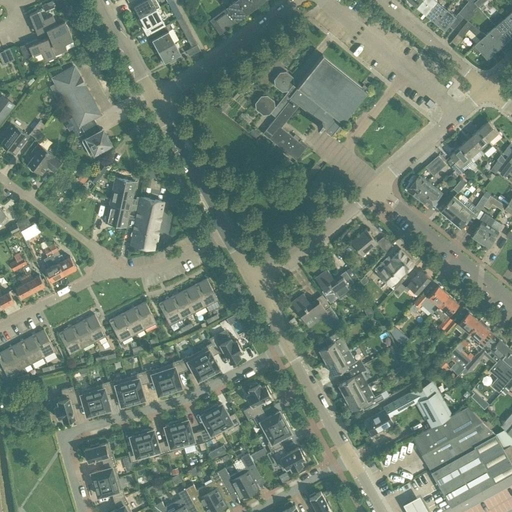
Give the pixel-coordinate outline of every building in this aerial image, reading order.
[(151,0),(130,0),(128,1),(133,11),(135,9),(139,17),(156,8),(151,0)] [(176,18),(181,15),(172,0),(169,0),(168,1),(176,18)] [(223,30),(246,13),(236,0),(234,0),(226,6),(228,9),(215,19),(223,30)] [(236,0),(246,13),(256,6),(251,0),(236,0)] [(422,0),(418,6),(427,13),(438,0),(437,0),(422,0)] [(447,8),(438,0),(427,13),(436,21),(447,8)] [(467,4),(459,13),(463,16),(464,17),(466,14),(471,8),(470,7),(475,2),(477,0),(476,0),(469,0),(469,1),(467,4)] [(52,1),(42,6),(44,12),(55,8),(52,1)] [(478,6),(475,2),(470,7),(471,8),(466,14),(464,17),(468,21),(476,12),(474,10),(478,6)] [(165,24),(162,19),(156,8),(139,17),(143,24),(141,26),(146,35),(165,24)] [(446,29),(449,25),(453,28),(463,16),(459,13),(459,12),(456,15),(447,8),(436,21),(446,29)] [(56,25),(52,15),(42,19),(39,10),(26,15),(31,27),(33,26),(36,33),(44,30),(56,25)] [(186,34),(190,32),(181,15),(176,18),(186,34)] [(511,25),(505,17),(495,26),(507,40),(511,36),(511,25)] [(44,30),(46,36),(48,35),(50,39),(70,30),(69,28),(65,24),(64,21),(56,25),(44,30)] [(458,33),(462,36),(466,32),(476,42),(472,46),(479,54),(482,51),(487,58),(498,49),(485,34),(472,25),(468,21),(458,33)] [(158,50),(174,41),(168,30),(173,28),(170,22),(165,25),(165,24),(146,35),(151,44),(154,43),(158,50)] [(507,40),(495,26),(485,34),(498,49),(507,40)] [(64,44),(72,41),(70,36),(71,32),(70,30),(50,39),(48,35),(46,36),(47,38),(54,55),(66,50),(64,44)] [(185,35),(192,46),(186,50),(189,55),(200,49),(190,32),(186,34),(185,35)] [(54,55),(47,38),(39,41),(38,38),(20,46),(25,58),(41,51),(45,61),(55,57),(54,55)] [(180,53),(174,41),(158,50),(161,57),(159,58),(161,63),(180,53)] [(0,51),(0,56),(3,64),(15,59),(10,48),(0,51)] [(271,139),(281,126),(300,103),(321,120),(318,124),(332,135),(368,90),(323,54),(297,86),(299,87),(297,88),(293,85),(294,83),(293,77),(286,70),(280,71),(274,78),(274,84),(282,90),(287,90),(288,90),(275,106),(275,105),(274,100),(267,94),(261,95),(255,102),(255,108),(263,114),(269,113),(270,112),(276,116),(263,132),(271,139)] [(58,66),(49,70),(66,102),(87,91),(75,69),(64,75),(58,66)] [(87,91),(66,102),(74,117),(75,119),(78,117),(82,123),(99,113),(87,91)] [(0,121),(13,104),(2,95),(0,97),(0,121)] [(75,119),(74,117),(68,120),(69,123),(66,125),(69,131),(73,129),(79,126),(75,119)] [(35,138),(45,125),(39,120),(29,133),(35,138)] [(480,129),(489,140),(499,132),(489,121),(480,129)] [(14,153),(28,135),(11,122),(5,129),(9,132),(0,142),(2,144),(2,146),(3,148),(5,150),(7,150),(9,149),(14,153)] [(102,133),(96,123),(83,130),(87,137),(82,140),(90,155),(102,148),(103,150),(105,150),(107,150),(109,149),(109,147),(109,145),(107,141),(109,140),(104,132),(102,133)] [(79,126),(73,129),(77,137),(83,133),(79,126)] [(281,126),(271,139),(297,159),(308,144),(295,134),(293,136),(281,126)] [(254,128),(250,133),(256,137),(260,132),(254,128)] [(484,152),(493,144),(489,140),(480,129),(471,137),(484,152)] [(461,146),(475,160),(484,152),(471,137),(461,146)] [(52,170),(60,161),(54,156),(37,143),(31,151),(34,153),(27,163),(29,164),(29,167),(30,169),(31,170),(33,170),(36,169),(41,173),(47,166),(52,170)] [(475,161),(475,160),(461,146),(452,154),(458,161),(452,166),(460,174),(475,161)] [(435,159),(443,167),(447,164),(439,155),(435,159)] [(431,162),(439,171),(443,167),(435,159),(431,162)] [(498,159),(495,164),(499,167),(503,163),(498,159)] [(311,178),(320,166),(315,162),(306,174),(311,178)] [(434,175),(439,171),(431,162),(427,167),(434,175)] [(511,168),(511,163),(509,162),(501,172),(506,176),(511,168)] [(95,182),(106,168),(100,163),(89,177),(95,182)] [(495,173),(499,167),(495,164),(491,169),(495,173)] [(65,172),(54,187),(66,196),(78,180),(65,172)] [(453,172),(447,177),(451,181),(457,176),(453,172)] [(416,196),(428,181),(420,174),(408,190),(416,196)] [(137,203),(131,202),(135,181),(114,177),(109,200),(130,204),(129,209),(135,210),(137,204),(137,203)] [(454,188),(459,192),(468,181),(463,177),(454,188)] [(416,196),(424,202),(436,186),(428,181),(416,196)] [(443,192),(436,186),(424,202),(431,208),(443,192)] [(464,205),(453,219),(462,227),(473,214),(477,217),(484,205),(491,195),(491,194),(486,191),(484,195),(483,195),(476,207),(473,211),(468,207),(472,203),(468,200),(464,205)] [(443,210),(453,219),(464,205),(468,200),(468,199),(469,198),(464,194),(460,199),(456,195),(443,210)] [(511,200),(500,194),(497,199),(507,206),(511,200)] [(497,199),(491,195),(484,205),(490,208),(493,203),(502,209),(505,204),(497,199)] [(128,215),(126,225),(134,227),(130,244),(154,249),(164,202),(140,196),(138,204),(137,203),(137,204),(135,210),(137,211),(136,217),(128,215)] [(128,215),(129,209),(130,204),(109,200),(104,222),(126,226),(126,225),(128,215)] [(473,236),(482,241),(496,219),(486,213),(481,220),(483,221),(473,236)] [(12,233),(20,229),(29,224),(30,226),(31,225),(27,217),(9,227),(12,232),(12,233)] [(500,232),(498,231),(503,224),(496,219),(482,241),(490,247),(500,232)] [(29,224),(20,229),(26,239),(40,231),(36,222),(31,225),(30,226),(29,224)] [(377,241),(366,229),(351,242),(362,255),(378,242),(385,251),(392,244),(383,236),(377,241)] [(69,255),(64,258),(61,253),(60,254),(55,257),(53,253),(58,250),(54,243),(48,246),(55,258),(63,273),(75,267),(69,255)] [(43,248),(47,256),(44,258),(48,267),(45,268),(51,280),(63,273),(55,258),(48,246),(43,248)] [(394,288),(406,276),(403,273),(414,262),(401,249),(390,260),(386,256),(374,268),(394,288)] [(20,251),(14,255),(16,259),(20,267),(27,264),(20,251)] [(16,259),(14,255),(7,258),(14,271),(20,267),(16,259)] [(316,277),(324,289),(331,285),(339,297),(352,288),(350,284),(354,282),(346,270),(334,279),(328,269),(316,277)] [(401,282),(392,291),(397,295),(403,288),(406,291),(410,287),(416,292),(430,277),(420,269),(405,286),(401,282)] [(43,284),(38,274),(38,275),(35,270),(29,273),(24,276),(32,290),(43,284)] [(359,280),(363,285),(369,280),(364,275),(359,280)] [(24,276),(19,279),(16,280),(19,285),(15,288),(20,296),(32,290),(24,276)] [(195,284),(207,305),(217,300),(206,278),(195,284)] [(195,284),(183,290),(194,312),(207,305),(195,284)] [(432,313),(434,310),(448,293),(439,285),(430,295),(428,294),(427,297),(422,293),(409,308),(414,312),(421,304),(432,313)] [(0,304),(1,307),(14,300),(9,290),(2,294),(0,289),(0,304)] [(183,290),(171,296),(183,318),(194,312),(183,290)] [(315,321),(322,316),(337,327),(341,320),(319,291),(314,294),(316,297),(312,299),(311,297),(308,299),(303,292),(291,301),(306,321),(305,320),(311,316),(315,321)] [(439,325),(444,329),(452,320),(448,315),(449,313),(458,302),(448,293),(434,310),(437,312),(435,314),(442,320),(439,325)] [(169,325),(183,318),(171,296),(158,303),(169,325)] [(133,307),(145,329),(156,323),(144,301),(133,307)] [(370,306),(364,309),(367,315),(374,312),(370,306)] [(133,307),(121,313),(133,335),(145,329),(133,307)] [(469,312),(460,322),(459,321),(456,323),(452,320),(444,329),(449,333),(455,326),(461,332),(458,336),(462,339),(478,320),(469,312)] [(119,342),(133,335),(121,313),(108,320),(119,342)] [(83,319),(94,341),(105,335),(94,314),(83,319)] [(82,347),(94,341),(83,319),(71,325),(82,347)] [(469,341),(479,350),(490,338),(484,333),(488,329),(478,320),(462,339),(455,347),(460,351),(461,350),(469,341)] [(69,354),(82,347),(71,325),(57,332),(69,354)] [(320,349),(326,361),(347,349),(341,337),(347,334),(343,328),(324,339),(328,344),(320,349)] [(32,334),(43,356),(54,350),(43,329),(32,334)] [(32,334),(20,340),(31,362),(43,356),(32,334)] [(216,334),(210,337),(218,351),(218,352),(223,349),(230,361),(231,360),(232,362),(240,358),(239,356),(241,355),(239,351),(242,350),(241,348),(243,347),(239,340),(237,340),(236,339),(233,341),(229,334),(219,339),(216,334)] [(207,346),(197,351),(209,374),(216,370),(215,369),(219,367),(212,355),(218,351),(210,337),(209,337),(212,341),(206,344),(207,346)] [(465,366),(470,371),(485,353),(495,362),(508,346),(499,338),(495,342),(490,338),(479,350),(475,354),(471,359),(465,366)] [(20,340),(8,347),(19,369),(31,362),(20,340)] [(511,349),(508,346),(495,362),(499,365),(495,369),(501,375),(499,378),(501,379),(496,385),(502,391),(507,385),(506,384),(504,382),(511,373),(506,369),(511,361),(511,349)] [(0,363),(6,375),(19,369),(8,347),(0,350),(0,363)] [(450,352),(444,359),(447,362),(449,360),(451,359),(459,366),(454,371),(457,374),(465,366),(471,359),(461,350),(460,351),(455,347),(450,352)] [(340,369),(343,374),(363,363),(360,358),(354,361),(347,349),(326,361),(333,373),(340,369)] [(186,355),(181,358),(185,369),(191,366),(198,378),(202,376),(203,378),(209,374),(197,351),(187,356),(186,355)] [(173,362),(162,366),(170,390),(177,388),(177,387),(181,385),(177,372),(185,369),(181,358),(173,361),(173,362)] [(440,372),(445,367),(444,365),(447,362),(444,359),(435,368),(440,372)] [(339,384),(345,396),(366,384),(360,372),(366,369),(363,363),(343,374),(346,380),(339,384)] [(151,368),(144,370),(147,381),(155,379),(158,393),(163,391),(163,393),(170,390),(162,366),(151,369),(151,368)] [(137,373),(126,376),(133,402),(141,400),(140,398),(144,397),(140,383),(147,381),(144,370),(137,372),(137,373)] [(450,382),(456,375),(452,371),(446,378),(450,382)] [(118,390),(121,403),(126,402),(126,404),(133,402),(126,376),(115,380),(115,378),(108,380),(112,392),(118,390)] [(386,408),(390,416),(417,401),(431,426),(452,414),(433,379),(383,406),(385,409),(386,408)] [(92,386),(99,412),(106,409),(106,408),(110,407),(106,393),(112,392),(108,380),(102,382),(102,383),(92,386)] [(243,409),(248,417),(263,409),(259,401),(271,395),(270,393),(272,392),(267,385),(266,386),(265,384),(261,386),(259,382),(258,383),(257,382),(249,386),(250,387),(249,388),(250,392),(247,394),(252,404),(243,409)] [(352,408),(361,403),(364,409),(384,398),(381,392),(372,396),(366,384),(345,396),(352,408)] [(72,385),(61,388),(62,395),(56,396),(59,404),(55,405),(55,407),(54,407),(56,416),(58,415),(58,417),(62,416),(63,420),(65,419),(65,421),(74,419),(73,417),(75,417),(71,403),(77,401),(74,390),(72,385)] [(80,388),(74,390),(77,401),(83,400),(87,413),(91,412),(91,414),(99,412),(92,386),(80,390),(80,388)] [(482,397),(478,402),(485,408),(489,404),(482,397)] [(217,403),(211,407),(223,430),(233,425),(234,426),(240,423),(234,412),(228,415),(222,403),(218,405),(217,403)] [(431,426),(412,436),(430,469),(474,445),(495,433),(468,406),(431,426)] [(202,429),(207,440),(214,437),(213,435),(223,430),(211,407),(204,410),(205,412),(201,414),(208,426),(202,429)] [(385,409),(364,420),(368,426),(366,427),(370,433),(371,432),(372,434),(393,422),(390,416),(386,408),(385,409)] [(265,431),(286,420),(283,413),(281,414),(279,410),(267,417),(263,409),(248,417),(248,418),(253,416),(257,423),(258,422),(263,432),(265,431)] [(511,412),(501,425),(511,436),(511,412)] [(182,442),(183,446),(194,442),(194,444),(207,440),(202,429),(192,432),(188,419),(184,420),(183,418),(176,420),(182,442)] [(169,439),(163,440),(166,452),(172,450),(171,445),(182,442),(176,420),(169,422),(169,424),(165,425),(169,439)] [(267,443),(272,451),(282,445),(278,438),(290,431),(288,427),(290,426),(286,420),(265,431),(263,432),(269,442),(267,443)] [(149,428),(141,430),(149,455),(159,452),(160,454),(166,452),(163,440),(157,442),(153,428),(149,430),(149,428)] [(451,505),(494,481),(494,482),(511,471),(511,447),(510,443),(511,441),(511,436),(504,429),(495,433),(474,445),(475,447),(432,471),(451,505)] [(137,458),(149,455),(141,430),(134,432),(134,434),(130,435),(134,448),(128,450),(129,455),(131,462),(138,460),(137,458)] [(88,459),(88,460),(101,456),(103,462),(115,459),(113,452),(111,453),(108,441),(99,444),(98,442),(90,445),(91,446),(85,448),(85,450),(84,450),(86,459),(87,458),(88,459)] [(272,451),(267,453),(274,466),(280,464),(283,469),(290,465),(292,469),(293,468),(294,469),(302,465),(301,464),(303,463),(301,459),(305,457),(304,456),(305,455),(301,447),(300,448),(299,446),(286,453),(282,445),(272,451)] [(214,448),(207,452),(210,458),(218,454),(214,448)] [(258,450),(250,455),(253,459),(260,455),(258,450)] [(246,466),(238,471),(249,492),(251,491),(252,492),(257,489),(256,488),(258,487),(254,479),(261,476),(253,459),(250,455),(249,452),(241,456),(246,466)] [(92,480),(93,484),(118,476),(115,465),(116,465),(115,459),(103,462),(105,468),(91,472),(92,476),(91,476),(92,480)] [(226,469),(219,473),(229,493),(236,489),(240,496),(242,495),(243,497),(248,494),(247,492),(249,492),(238,471),(230,475),(226,469)] [(214,483),(206,488),(217,509),(219,508),(220,509),(226,506),(225,505),(226,504),(223,496),(229,493),(219,473),(211,477),(214,483)] [(97,490),(98,495),(111,491),(114,499),(125,495),(123,487),(121,487),(118,476),(93,484),(95,491),(97,490)] [(195,486),(187,490),(198,510),(205,506),(207,511),(215,511),(217,511),(216,509),(217,509),(206,488),(198,492),(195,486)] [(183,500),(175,505),(178,511),(193,511),(198,510),(187,490),(180,494),(183,500)] [(310,496),(309,497),(317,511),(314,511),(332,511),(330,507),(331,506),(328,501),(327,502),(321,490),(316,493),(315,491),(309,495),(310,496)] [(118,507),(109,511),(132,511),(128,503),(129,502),(125,495),(114,499),(118,507)] [(178,511),(175,505),(166,509),(163,503),(155,507),(157,511),(178,511)]
